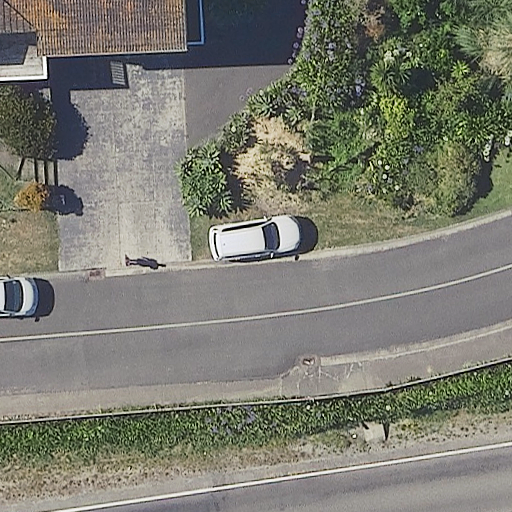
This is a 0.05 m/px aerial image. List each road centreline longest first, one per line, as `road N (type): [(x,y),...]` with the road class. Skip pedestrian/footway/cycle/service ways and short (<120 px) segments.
road 1 (residential): [(0,325),(362,304),(511,253)]
road 2 (primary): [(314,511),(511,480)]
